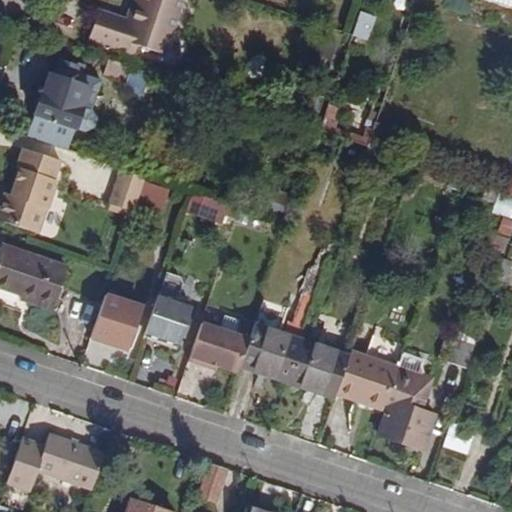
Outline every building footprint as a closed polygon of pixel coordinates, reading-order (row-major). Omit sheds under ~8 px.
[(175,52),(192,0),(146,0),(143,7),(141,7),(137,18),(109,9),(99,37),(145,53),(149,44),(175,52)] [(355,38),(371,40),(375,14),(359,12),(355,38)] [(138,70),(140,63),(119,56),(114,70),(136,78),(138,70)] [(151,75),(154,68),(140,63),(138,70),(151,75)] [(107,90),(111,79),(88,71),(85,80),(68,75),(65,84),(55,81),(35,135),(74,148),(82,124),(94,128),(105,124),(108,116),(101,106),(93,103),(99,87),(107,90)] [(68,75),(58,71),(55,81),(65,84),(68,75)] [(101,106),(107,90),(99,87),(93,103),(101,106)] [(384,107),(340,92),(334,110),(377,126),(380,120),(384,107)] [(334,110),(328,128),(371,143),(377,126),(334,110)] [(388,123),(380,120),(377,126),(371,143),(381,146),(388,123)] [(62,179),(68,159),(29,146),(22,164),(26,166),(14,197),(9,196),(2,217),(44,232),(53,207),(55,209),(66,180),(62,179)] [(142,201),(142,200),(149,179),(151,174),(124,165),(112,200),(139,209),(142,201)] [(167,209),(174,187),(149,179),(142,200),(142,201),(167,209)] [(495,198),(499,187),(486,182),(482,194),(495,198)] [(187,213),(233,227),(239,206),(193,192),(187,213)] [(23,283),(43,290),(53,261),(7,245),(5,251),(0,265),(0,284),(20,292),(21,289),(23,283)] [(500,280),(509,257),(501,254),(493,277),(500,280)] [(60,311),(74,269),(53,261),(43,290),(23,283),(21,289),(31,292),(41,296),(39,304),(60,311)] [(39,304),(41,296),(31,292),(28,300),(39,304)] [(130,349),(145,308),(109,296),(94,336),(130,349)] [(190,317),(194,307),(161,296),(148,334),(181,345),(183,338),(188,340),(196,319),(190,317)] [(223,366),(243,374),(245,369),(255,340),(206,323),(193,360),(209,366),(210,362),(223,366)] [(259,327),(255,340),(245,369),(289,384),(303,342),(259,327)] [(461,370),(470,346),(450,338),(449,342),(442,363),(461,370)] [(442,363),(449,342),(442,339),(434,361),(442,363)] [(289,384),(331,399),(332,396),(346,356),(303,342),(289,384)] [(349,402),(350,399),(379,409),(394,367),(348,350),(346,356),(332,396),(349,402)] [(379,409),(370,434),(378,436),(389,405),(422,418),(410,449),(420,452),(435,410),(420,405),(426,387),(420,382),(417,378),(420,369),(416,364),(417,358),(399,352),(394,367),(379,409)] [(426,387),(431,372),(417,358),(416,364),(420,369),(417,378),(420,382),(426,387)] [(209,366),(221,370),(223,366),(210,362),(209,366)] [(378,436),(410,449),(422,418),(389,405),(378,436)] [(471,454),(474,430),(449,426),(445,450),(471,454)] [(35,476),(38,470),(46,473),(58,437),(50,434),(45,446),(23,438),(12,468),(35,476)] [(105,453),(58,437),(46,473),(92,489),(105,453)] [(200,497),(220,503),(232,470),(212,463),(200,497)] [(141,511),(144,507),(132,503),(128,511),(141,511)]
